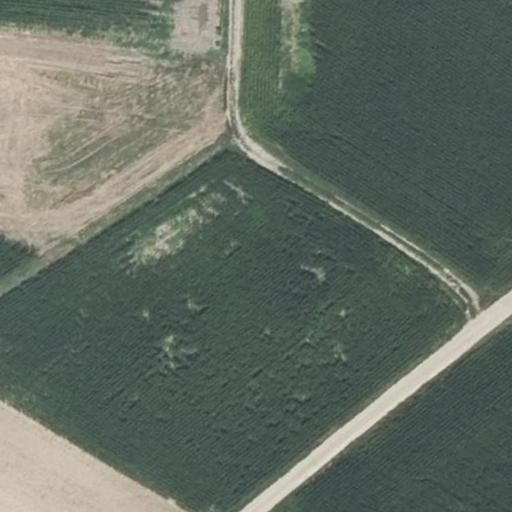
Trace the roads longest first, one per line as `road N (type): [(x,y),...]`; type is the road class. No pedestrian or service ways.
road 1 (track): [(241,0),(240,128),(253,148),(498,306)]
road 2 (track): [(251,511),(511,294)]
